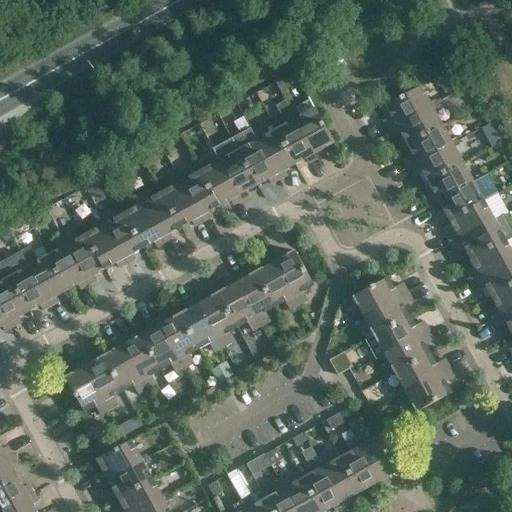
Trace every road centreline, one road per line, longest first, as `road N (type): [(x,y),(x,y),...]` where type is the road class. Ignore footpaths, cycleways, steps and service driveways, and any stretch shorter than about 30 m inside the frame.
road 1 (residential): [(12,370),(27,353),(281,213)]
road 2 (secondary): [(0,101),(183,0)]
road 3 (residential): [(511,414),(417,244)]
road 4 (residential): [(77,511),(12,370)]
